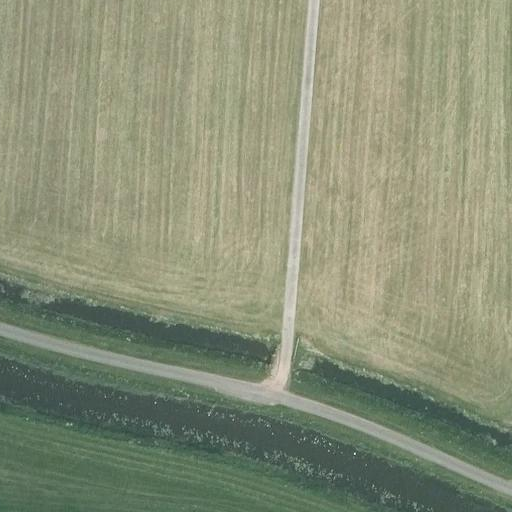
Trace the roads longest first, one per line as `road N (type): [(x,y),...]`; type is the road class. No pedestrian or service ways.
road 1 (unclassified): [(511,491),(276,397),(0,330)]
road 2 (track): [(276,397),(312,0)]
